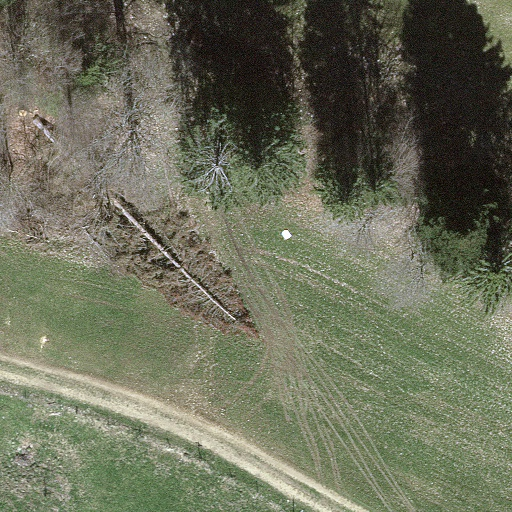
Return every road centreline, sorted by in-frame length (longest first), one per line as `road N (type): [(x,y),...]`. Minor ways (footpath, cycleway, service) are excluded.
road 1 (track): [(207,433),(204,283),(187,105),(169,26),(154,0)]
road 2 (track): [(207,433),(16,365)]
road 3 (track): [(341,511),(207,433)]
